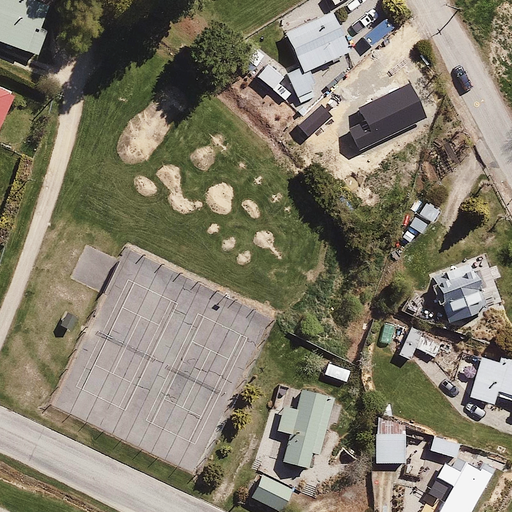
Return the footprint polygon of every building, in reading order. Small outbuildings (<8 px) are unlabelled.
[(38,23),(45,6),(28,0),(0,0),(0,42),(36,57),(48,28),(38,23)] [(329,9),(282,33),(300,66),(284,75),(296,98),(299,96),(304,104),(322,95),(311,74),(352,53),(329,9)] [(378,98),(370,90),(314,138),(340,168),(364,147),(374,159),(424,116),(395,83),(378,98)] [(0,139),(20,97),(0,87),(0,139)] [(88,243),(71,279),(105,295),(51,408),(195,476),(269,322),(124,253),(121,259),(88,243)] [(470,263),(430,278),(448,324),(488,309),(470,263)] [(420,335),(414,349),(434,359),(440,345),(420,335)] [(511,400),(511,359),(499,355),(496,364),(481,358),(466,399),(492,408),(495,398),(511,403),(511,400)] [(325,366),(326,380),(350,383),(350,368),(325,366)] [(333,402),(303,394),(298,414),(283,410),(279,431),(290,433),(283,467),(307,473),(312,451),(322,453),(333,402)] [(375,400),(376,465),(402,465),(403,478),(425,477),(424,442),(404,442),(403,415),(391,415),(391,399),(375,400)] [(436,435),(429,453),(452,461),(459,443),(436,435)] [(442,465),(434,480),(450,488),(436,511),(471,511),(494,471),(462,453),(452,471),(442,465)] [(289,511),(299,491),(262,474),(249,502),(271,511),(289,511)]
